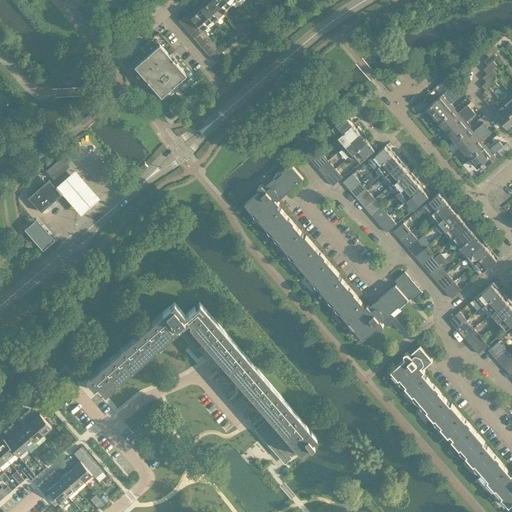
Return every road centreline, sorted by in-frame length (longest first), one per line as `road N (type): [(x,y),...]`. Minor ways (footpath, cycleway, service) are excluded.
road 1 (tertiary): [(0,305),(305,40),(367,0)]
road 2 (residential): [(438,319),(443,299),(403,252),(372,279),(305,200),(319,183),(300,158)]
road 3 (residential): [(105,426),(141,397),(196,376),(234,417)]
road 4 (residential): [(394,101),(474,197)]
